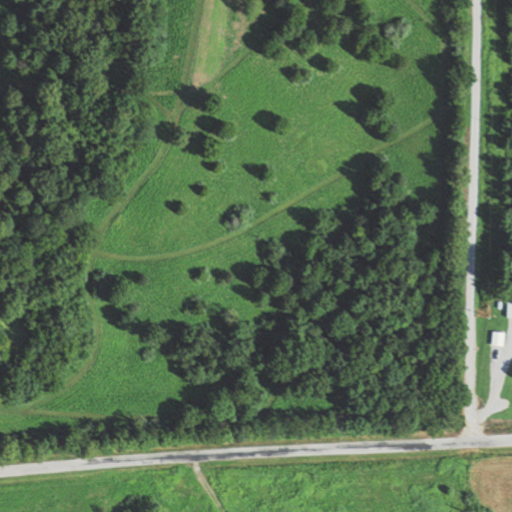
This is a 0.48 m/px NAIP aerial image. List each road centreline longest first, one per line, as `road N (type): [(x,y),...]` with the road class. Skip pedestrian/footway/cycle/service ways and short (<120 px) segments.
road 1 (residential): [(0,471),(511,437)]
road 2 (residential): [(470,440),(476,0)]
